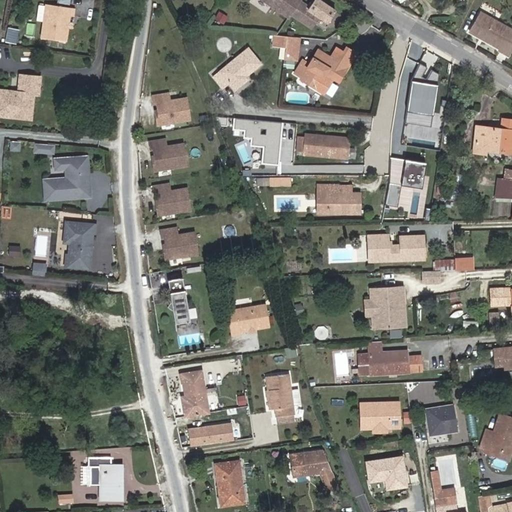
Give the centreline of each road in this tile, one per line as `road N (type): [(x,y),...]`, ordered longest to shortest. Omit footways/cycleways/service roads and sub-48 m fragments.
road 1 (residential): [(187,511),(156,389),(138,236),(139,0)]
road 2 (residential): [(511,84),(368,0)]
road 3 (unknown): [(108,0),(90,71),(0,62)]
road 4 (unknown): [(381,130),(241,108)]
